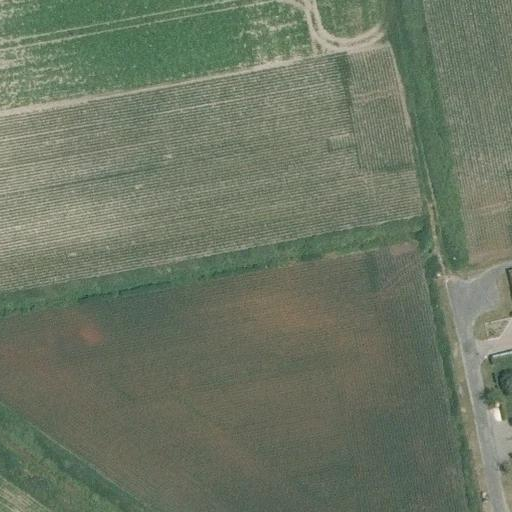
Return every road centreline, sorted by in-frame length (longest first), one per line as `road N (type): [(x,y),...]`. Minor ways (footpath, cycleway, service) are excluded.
road 1 (track): [(464,281),(402,0)]
road 2 (residential): [(464,281),(461,318),(499,511)]
